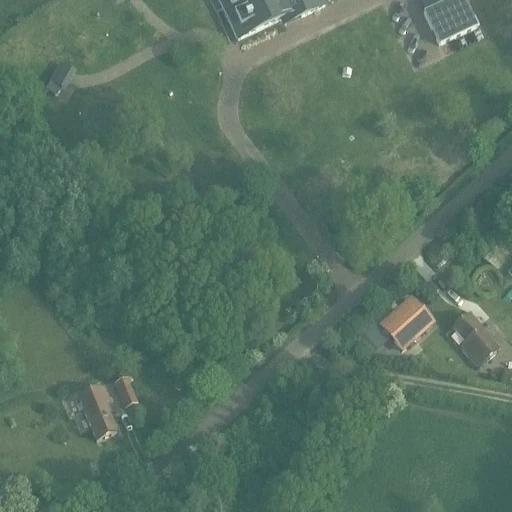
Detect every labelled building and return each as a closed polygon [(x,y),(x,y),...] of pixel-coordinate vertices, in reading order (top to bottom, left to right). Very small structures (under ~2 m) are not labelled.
[(220,0),(236,33),(297,4),(300,10),(319,0),(220,0)] [(476,29),(462,0),(455,0),(423,15),(438,47),(476,29)] [(62,92),(73,72),(60,66),(50,85),(62,92)] [(410,304),(379,330),(399,353),(430,327),(410,304)] [(468,318),(452,332),(465,346),(460,351),(477,370),(481,367),(498,351),(468,318)] [(252,368),(243,358),(236,364),(245,375),(245,376),(253,369),(252,368)] [(136,406),(126,382),(114,387),(124,411),(136,406)] [(78,400),(96,443),(116,435),(108,417),(113,415),(102,389),(78,400)]
